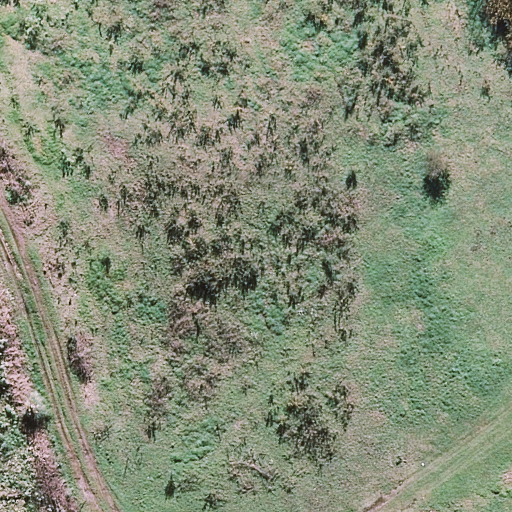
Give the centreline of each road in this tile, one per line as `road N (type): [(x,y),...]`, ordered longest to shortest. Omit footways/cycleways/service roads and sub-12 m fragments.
road 1 (track): [(77,511),(0,239)]
road 2 (track): [(511,435),(396,511)]
